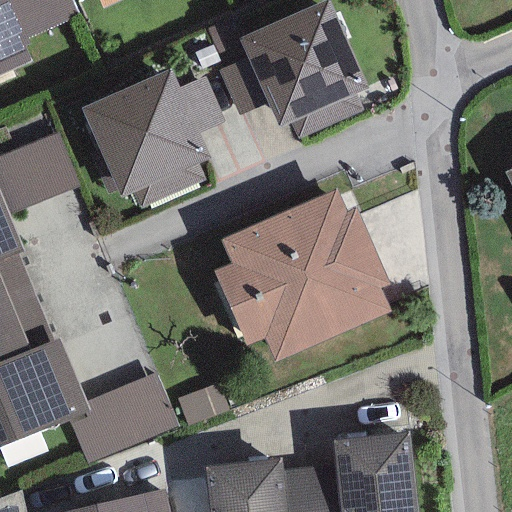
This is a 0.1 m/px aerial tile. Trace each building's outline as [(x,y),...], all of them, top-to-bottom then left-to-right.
[(0,0),(0,75),(35,60),(26,39),(8,0),(0,0)] [(8,0),(26,39),(76,17),(68,0),(8,0)] [(97,0),(101,10),(124,0),(97,0)] [(327,0),(325,0),(238,40),(247,59),(267,104),(279,129),(289,124),(297,142),(363,111),(355,94),(368,88),(327,0)] [(267,104),(247,59),(219,71),(239,117),(267,104)] [(168,68),(79,109),(121,200),(131,195),(138,211),(204,181),(196,165),(210,158),(198,134),(179,89),(168,68)] [(204,78),(179,89),(198,134),(224,122),(204,78)] [(0,156),(0,197),(8,217),(79,189),(57,134),(0,156)] [(511,168),(503,173),(511,190),(511,168)] [(336,191),(220,241),(230,264),(212,272),(245,348),(264,340),(274,364),(390,313),(379,289),(388,285),(355,208),(346,212),(336,191)] [(0,448),(68,421),(89,413),(84,402),(60,341),(52,344),(17,256),(23,254),(8,217),(0,197),(0,448)] [(155,373),(84,402),(89,413),(68,421),(86,466),(178,429),(155,373)] [(416,511),(408,434),(331,442),(333,465),(338,511),(416,511)] [(280,460),(203,469),(208,511),(285,511),(281,471),(280,460)] [(338,511),(333,465),(281,471),(285,511),(338,511)] [(168,511),(164,490),(64,511),(168,511)] [(24,511),(20,491),(0,498),(0,511),(24,511)]
